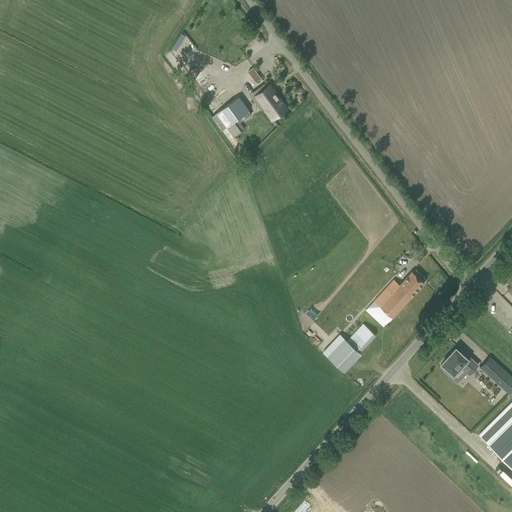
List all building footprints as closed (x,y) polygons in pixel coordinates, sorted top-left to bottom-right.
[(192,61),(199,56),(201,58),(204,55),(200,50),(190,58),(192,61)] [(255,96),(272,119),(286,109),(281,102),(282,101),(281,100),(280,101),(268,85),(255,96)] [(216,113),(211,116),(222,130),(226,127),(234,137),(241,131),(234,121),(248,111),(243,104),(238,96),(216,112),(216,113)] [(393,280),(386,287),(365,310),(383,326),(424,283),(411,271),(399,285),(393,280)] [(362,323),(346,340),(359,352),(375,334),(362,323)] [(321,352),(342,371),(359,353),(338,333),(321,352)] [(468,374),(477,365),(462,351),(460,353),(455,348),(440,364),(452,375),(460,367),(468,374)] [(511,389),(511,378),(498,366),(489,376),(508,394),(511,389)] [(511,401),(493,420),(478,435),(511,469),(511,401)]
